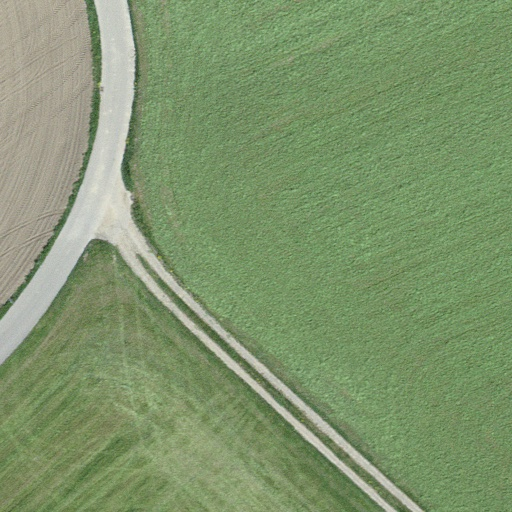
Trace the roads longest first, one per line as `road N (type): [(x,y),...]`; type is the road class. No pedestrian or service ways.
road 1 (track): [(90,204),(402,511)]
road 2 (residential): [(110,0),(118,95),(107,159),(56,270),(0,341)]
